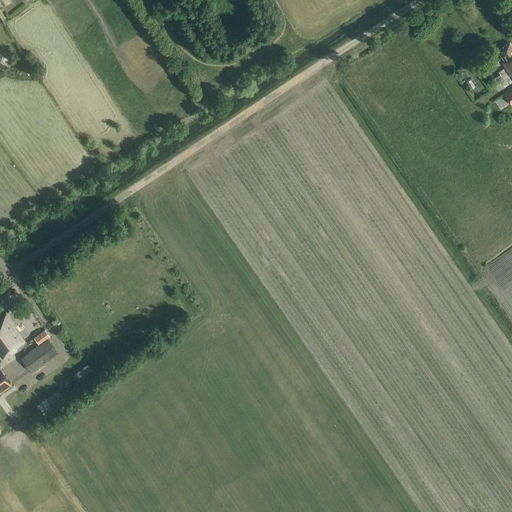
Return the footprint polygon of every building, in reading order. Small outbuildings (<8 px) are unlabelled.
[(511,45),(509,42),(497,50),(504,62),(503,63),(511,77),(511,45)] [(495,80),(502,75),(499,70),(492,75),(495,80)] [(0,355),(2,358),(26,341),(6,314),(0,318),(0,355)] [(45,329),(34,337),(39,344),(50,336),(45,329)] [(31,371),(57,352),(47,338),(21,357),(31,371)] [(0,392),(12,384),(0,367),(0,392)] [(47,398),(55,409),(67,400),(59,389),(47,398)] [(38,423),(44,418),(40,412),(33,417),(38,423)]
